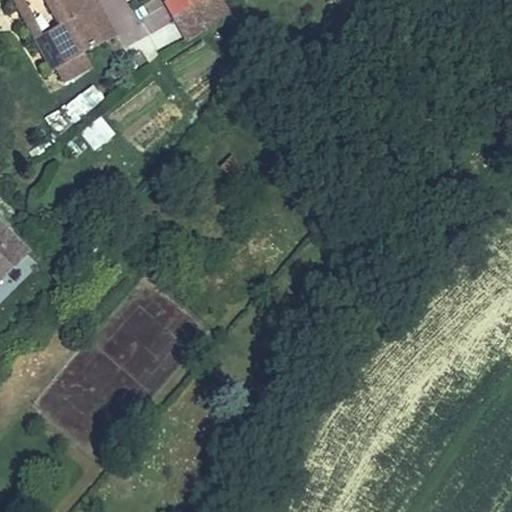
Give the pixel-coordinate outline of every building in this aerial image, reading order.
[(42,0),(61,35),(38,48),(52,72),(54,71),(81,57),(112,40),(106,28),(90,0),(42,0)] [(208,1),(188,13),(200,36),(221,24),(208,1)] [(200,36),(188,13),(177,19),(189,42),(200,36)] [(81,57),(54,71),(62,86),(89,71),(81,57)] [(113,118),(127,138),(173,105),(159,86),(113,118)] [(0,225),(0,292),(33,254),(0,225)]
